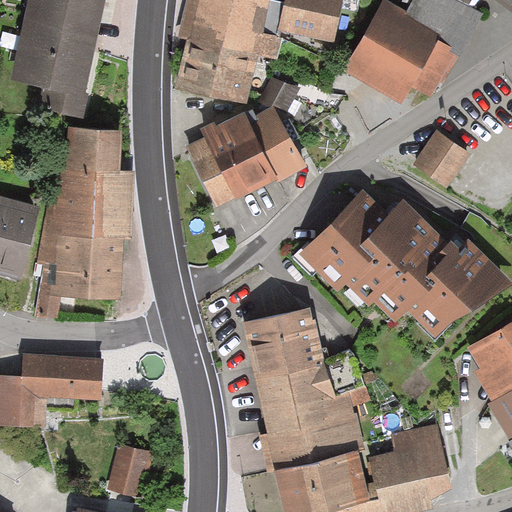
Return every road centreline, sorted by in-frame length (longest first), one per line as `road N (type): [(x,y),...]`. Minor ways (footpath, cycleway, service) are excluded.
road 1 (residential): [(169,291),(215,279),(263,246),(321,185),(511,54)]
road 2 (tertiary): [(169,291),(149,172),(152,0)]
road 3 (tertiary): [(201,511),(202,441),(178,328)]
road 4 (residential): [(178,328),(40,335),(0,321)]
